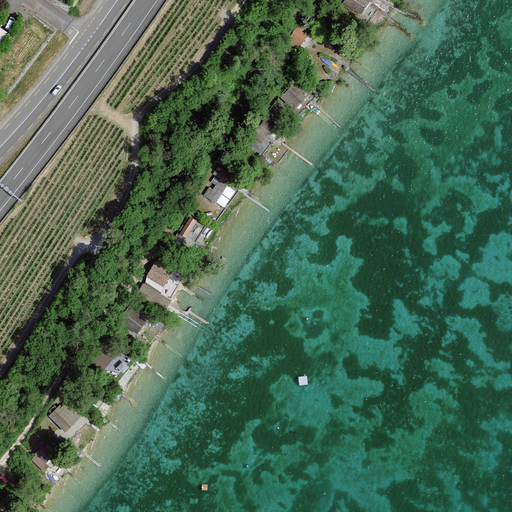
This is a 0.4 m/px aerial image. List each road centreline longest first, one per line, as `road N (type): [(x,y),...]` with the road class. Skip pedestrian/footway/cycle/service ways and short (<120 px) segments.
road 1 (track): [(247,0),(198,68),(136,124),(135,174),(120,214),(92,243)]
road 2 (motorway): [(0,197),(147,0)]
road 3 (primary): [(117,0),(0,147)]
road 4 (motorway): [(111,0),(0,146)]
road 5 (unclassified): [(92,243),(77,252),(0,375)]
road 6 (track): [(83,332),(34,419),(0,457)]
